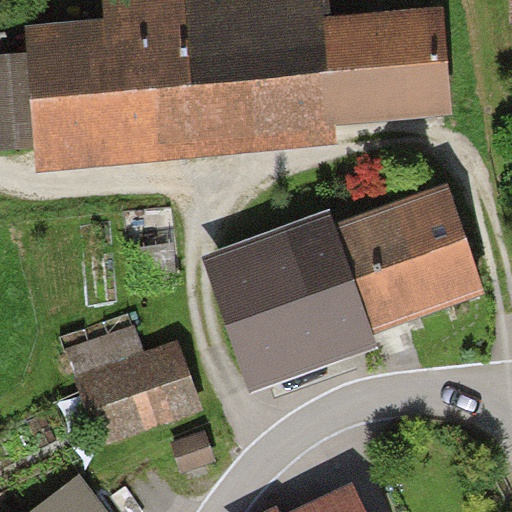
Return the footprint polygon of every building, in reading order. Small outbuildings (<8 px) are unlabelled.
[(101,40),(26,44),(32,161),(337,144),(336,122),(442,116),(437,22),(330,28),(328,0),(164,0),(99,4),(101,40)] [(496,301),(459,203),(338,249),(375,347),(496,301)] [(244,396),(375,347),(338,249),(207,298),(244,396)] [(198,420),(175,353),(77,388),(101,454),(198,420)] [(105,511),(86,484),(46,511),(105,511)] [(376,511),(369,497),(339,511),(376,511)]
